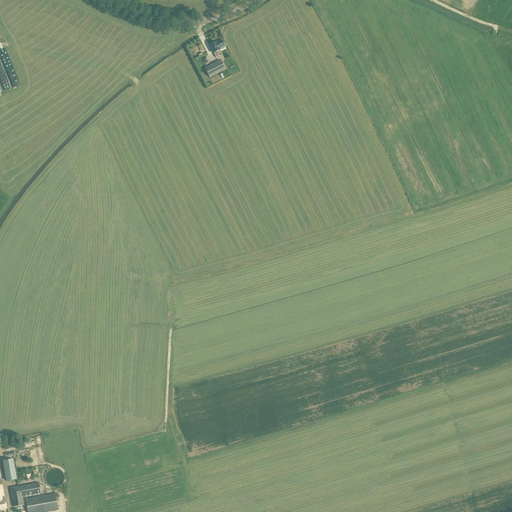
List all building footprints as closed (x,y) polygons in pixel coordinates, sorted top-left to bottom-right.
[(217,52),(220,50),(219,48),(225,45),(222,40),(217,43),(216,42),(216,43),(215,42),(212,43),(213,44),(210,46),(214,54),(214,53),(216,57),(219,56),(217,52)] [(210,77),(225,69),(221,61),(205,69),(210,77)] [(17,480),(14,459),(3,461),(6,482),(17,480)] [(65,476),(65,474),(64,472),(63,470),(62,469),(60,468),(58,467),(57,466),(55,466),(53,467),(51,467),(50,468),(48,469),(47,471),(46,472),(46,475),(46,476),(46,478),(47,480),(48,482),(49,483),(50,484),(52,485),(54,486),(56,486),(58,485),(60,485),(61,484),(62,483),(63,482),(64,480),(65,478),(65,476)] [(15,507),(25,505),(27,505),(28,511),(47,511),(59,510),(56,494),(26,499),(26,496),(41,494),(39,483),(11,488),(15,507)]
